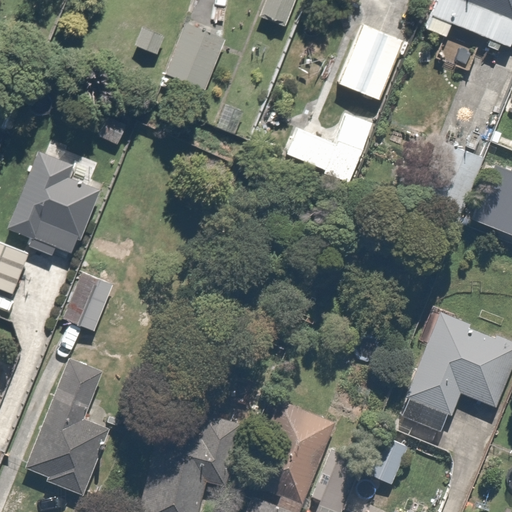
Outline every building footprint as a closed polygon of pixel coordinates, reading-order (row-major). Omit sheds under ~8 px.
[(286,0),(251,0),(239,26),(269,39),(286,0)] [(511,39),(511,0),(425,0),(413,30),(500,67),(511,39)] [(154,54),(162,31),(139,23),(131,45),(154,54)] [(390,55),(340,35),(314,100),(364,120),(390,55)] [(207,51),(169,36),(151,81),(188,96),(207,51)] [(355,135),(328,127),(312,180),(338,188),(355,135)] [(316,149),(281,135),(270,161),(305,176),(316,149)] [(448,213),(474,156),(444,143),(418,200),(448,213)] [(94,174),(21,151),(0,211),(0,243),(21,252),(19,259),(49,269),(50,264),(65,268),(94,174)] [(15,260),(0,255),(0,300),(2,302),(15,260)] [(95,291),(61,277),(37,335),(72,349),(95,291)] [(507,351),(426,319),(387,416),(429,432),(441,403),(479,418),(507,351)] [(88,381),(52,366),(5,477),(73,506),(103,437),(70,423),(88,381)] [(266,461),(256,489),(295,503),(325,429),(292,419),(277,464),(266,461)] [(224,433),(145,427),(125,511),(188,511),(190,486),(221,487),(224,433)] [(401,444),(379,434),(363,473),(384,482),(401,444)]
